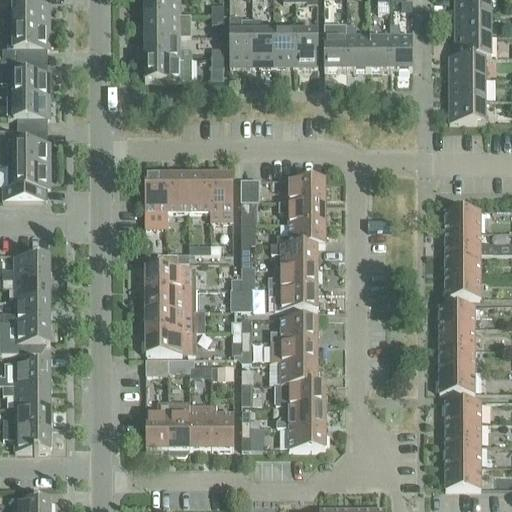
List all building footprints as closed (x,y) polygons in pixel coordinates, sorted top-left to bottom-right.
[(15,0),(16,8),(6,8),(7,31),(48,31),(48,8),(41,8),(40,0),(15,0)] [(179,0),(143,0),(144,20),(180,20),(179,0)] [(454,0),(454,19),(490,18),(490,0),(454,0)] [(211,9),(211,20),(223,20),(224,9),(211,9)] [(490,40),(490,18),(454,19),(454,40),(490,40)] [(189,20),(180,20),(144,20),(144,41),(180,41),(190,41),(189,20)] [(223,28),(223,20),(211,20),(211,28),(223,28)] [(251,36),(251,24),(242,24),(242,36),(229,36),(229,72),(251,71),(251,36)] [(273,71),(295,71),(295,36),(295,27),(286,31),(286,36),(273,36),(273,71)] [(389,75),(412,75),(412,39),(399,39),(399,29),(389,29),(389,39),(389,75)] [(346,30),(337,30),(323,30),(323,39),(323,75),(346,75),(346,30)] [(357,30),(346,30),(346,75),(367,75),(367,39),(357,39),(357,30)] [(7,31),(7,53),(2,53),(2,66),(8,66),(41,66),(41,53),(49,53),(48,31),(7,31)] [(251,71),(273,71),(273,36),(251,36),(251,71)] [(295,36),(295,71),(318,71),(317,36),(295,36)] [(367,75),(389,75),(389,39),(367,39),(367,75)] [(448,61),(448,62),(490,62),(490,40),(454,40),(454,61),(448,61)] [(144,63),(180,63),(191,63),(191,55),(189,53),(180,53),(180,41),(144,41),(144,63)] [(211,52),(211,63),(223,63),(223,52),(211,52)] [(490,63),(490,62),(448,62),(448,84),(484,83),(484,63),(490,63)] [(191,85),(191,63),(180,63),(144,63),(144,86),(191,85)] [(223,72),(223,63),(211,63),(211,71),(223,72)] [(41,66),(8,66),(8,74),(16,74),(16,78),(7,78),(7,101),(49,100),(49,78),(41,78),(41,66)] [(485,105),(484,83),(448,84),(449,105),(485,105)] [(49,123),(49,100),(7,101),(7,123),(16,123),(17,135),(41,135),(41,123),(49,123)] [(485,127),(485,105),(449,105),(449,128),(485,127)] [(17,148),(7,148),(7,170),(49,170),(49,147),(41,147),(41,135),(17,135),(17,148)] [(49,193),(49,170),(7,170),(7,192),(1,192),(1,205),(41,205),(41,193),(49,193)] [(167,216),(166,180),(144,180),(144,217),(157,217),(157,229),(167,229),(167,216)] [(188,180),(166,180),(167,216),(188,216),(188,180)] [(210,216),(210,180),(188,180),(188,216),(210,216)] [(232,216),(232,180),(210,180),(210,216),(232,216)] [(240,185),(240,207),(257,207),(257,206),(258,206),(258,185),(240,185)] [(324,185),(288,185),(288,207),(324,207),(324,185)] [(257,229),(257,207),(240,207),(240,229),(257,229)] [(324,207),(288,207),(279,207),(279,217),(288,217),(288,229),(324,229),(324,207)] [(444,215),(444,237),(480,237),(480,215),(444,215)] [(278,238),(278,250),(288,250),(316,250),(317,251),(325,251),(324,229),(288,229),(288,239),(278,238)] [(511,258),(511,248),(480,248),(480,237),(444,237),(445,259),(480,259),(511,258)] [(241,240),(241,250),(249,250),(249,240),(241,240)] [(200,259),(210,259),(210,250),(200,250),(200,259)] [(210,259),(221,259),(221,250),(210,250),(210,259)] [(241,250),(241,272),(249,272),(249,250),(241,250)] [(271,260),(280,260),(280,272),(317,272),(317,251),(316,250),(288,250),(278,250),(271,250),(271,260)] [(157,267),(167,267),(167,258),(157,258),(157,267)] [(189,267),(189,259),(167,258),(167,267),(189,267)] [(445,259),(445,281),(480,280),(480,259),(445,259)] [(2,274),(2,284),(49,283),(49,261),(46,261),(46,260),(33,260),(33,261),(13,261),(13,274),(2,274)] [(145,294),(181,294),(192,294),(192,272),(145,272),(145,294)] [(241,293),(249,293),(249,272),(241,272),(241,283),(241,293)] [(280,293),(317,293),(317,272),(280,272),(280,292),(280,293)] [(480,303),(480,280),(445,281),(445,303),(480,303)] [(49,305),(49,283),(2,284),(2,293),(14,293),(14,305),(49,305)] [(231,293),(241,293),(241,283),(231,283),(231,293)] [(275,315),(280,315),(280,316),(317,316),(317,293),(280,293),(280,292),(269,292),(269,301),(276,301),(275,315)] [(241,314),(241,293),(231,293),(231,314),(241,314)] [(249,314),(249,293),(241,293),(241,314),(249,314)] [(145,316),(181,316),(192,316),(192,294),(181,294),(145,294),(145,316)] [(14,305),(14,317),(2,317),(2,327),(50,327),(49,305),(14,305)] [(439,311),(439,333),(474,333),(474,311),(439,311)] [(145,338),(181,337),(195,337),(204,337),(204,316),(192,316),(181,316),(145,316),(145,338)] [(280,324),(280,346),(317,346),(317,324),(280,324)] [(241,326),(241,337),(241,346),(250,346),(250,325),(241,325),(241,326)] [(232,326),(232,337),(241,337),(241,326),(232,326)] [(50,349),(50,327),(2,327),(2,336),(14,336),(14,349),(50,349)] [(474,355),(474,333),(439,333),(439,355),(474,355)] [(145,360),(195,360),(195,337),(181,337),(145,338),(145,360)] [(232,337),(232,346),(241,346),(241,337),(232,337)] [(250,359),(250,346),(241,346),(241,359),(250,359)] [(317,346),(280,346),(271,346),(271,368),(280,368),(317,368),(317,346)] [(474,376),(474,355),(439,355),(439,376),(474,376)] [(167,380),(167,364),(145,364),(145,380),(167,380)] [(193,364),(167,364),(167,377),(189,377),(189,372),(193,372),(193,364)] [(14,368),(14,381),(2,381),(2,391),(50,391),(50,368),(14,368)] [(317,368),(280,368),(271,368),(271,390),(275,390),(288,390),(288,389),(317,389),(317,368)] [(201,380),(211,380),(211,371),(201,371),(201,380)] [(211,380),(221,380),(221,371),(211,371),(211,380)] [(474,398),(474,376),(439,376),(439,398),(474,398)] [(241,378),(241,389),(250,389),(250,379),(241,378)] [(250,389),(241,389),(241,398),(250,398),(250,389)] [(288,389),(288,390),(275,390),(275,411),(288,411),(325,411),(325,389),(317,389),(288,389)] [(50,391),(2,391),(2,400),(14,400),(14,412),(50,412),(50,391)] [(445,406),(445,429),(480,429),(480,406),(445,406)] [(168,455),(168,419),(167,408),(157,408),(157,419),(145,419),(145,455),(168,455)] [(168,455),(189,455),(189,408),(167,408),(168,419),(168,455)] [(211,408),(189,408),(189,455),(211,455),(211,418),(211,408)] [(288,433),(325,433),(325,411),(288,411),(288,433)] [(14,412),(14,425),(2,425),(2,434),(50,434),(50,412),(14,412)] [(233,418),(211,418),(211,455),(233,455),(233,418)] [(242,422),(241,432),(249,432),(249,422),(242,422)] [(480,450),(480,429),(445,429),(445,450),(480,450)] [(325,455),(325,433),(288,433),(288,455),(325,455)] [(50,434),(2,434),(2,443),(14,443),(14,457),(33,456),(33,458),(47,458),(47,456),(50,456),(50,434)] [(241,445),(241,455),(249,455),(249,445),(241,445)] [(480,472),(480,450),(445,450),(445,472),(480,472)] [(480,494),(480,472),(445,472),(445,494),(480,494)] [(47,504),(47,503),(34,503),(34,504),(14,505),(14,511),(50,511),(50,504),(47,504)]
